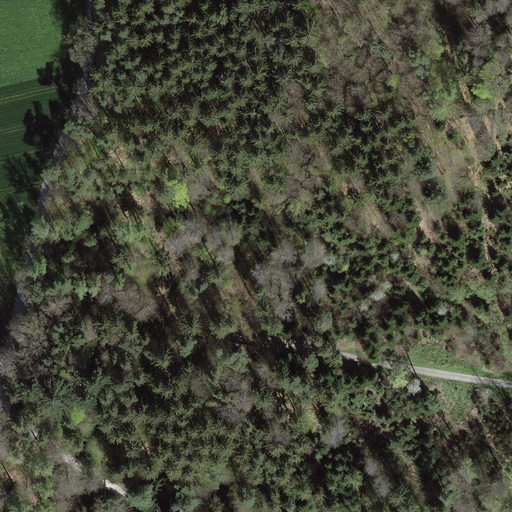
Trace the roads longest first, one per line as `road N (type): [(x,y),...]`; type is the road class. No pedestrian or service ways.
road 1 (track): [(14,318),(38,298),(80,283),(211,328),(511,383)]
road 2 (unclassified): [(90,0),(87,65),(51,158),(0,370)]
road 3 (track): [(0,406),(156,511)]
